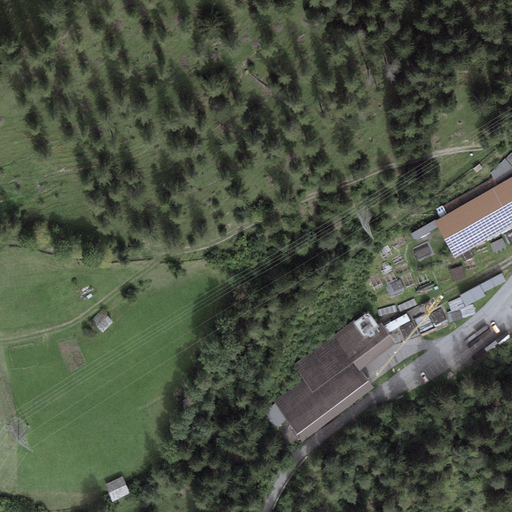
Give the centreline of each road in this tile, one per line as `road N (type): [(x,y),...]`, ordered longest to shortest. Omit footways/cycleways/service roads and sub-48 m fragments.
road 1 (track): [(511,124),(486,146),(393,161),(206,244),(105,259),(0,242)]
road 2 (unclassified): [(511,280),(491,309),(305,447),(265,511)]
